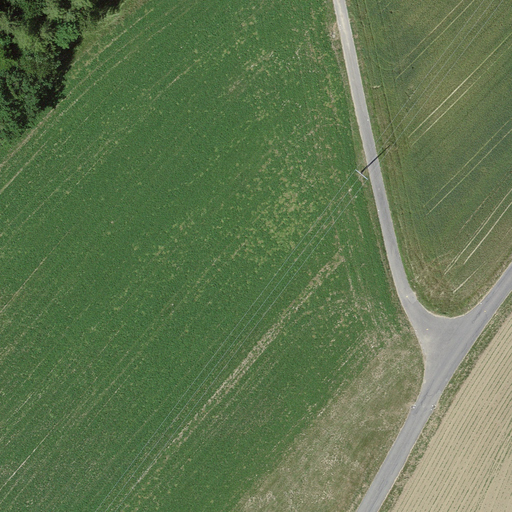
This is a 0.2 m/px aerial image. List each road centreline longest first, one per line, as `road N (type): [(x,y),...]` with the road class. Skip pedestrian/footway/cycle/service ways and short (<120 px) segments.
road 1 (track): [(342,0),(397,270),(447,360)]
road 2 (unclassified): [(365,511),(447,360),(511,273)]
